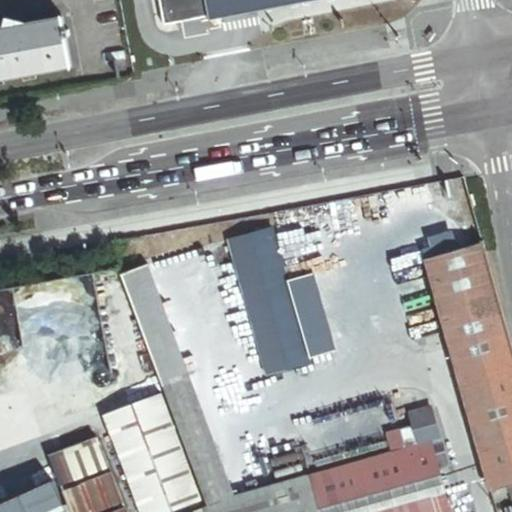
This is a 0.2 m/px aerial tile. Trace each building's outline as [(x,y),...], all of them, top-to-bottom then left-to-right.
[(158,0),(163,26),(209,17),(205,0),(158,0)] [(205,0),(209,17),(209,21),(322,0),(205,0)] [(66,38),(65,31),(63,18),(22,26),(22,24),(9,21),(6,29),(0,30),(0,80),(72,67),(66,38)] [(344,208),(278,221),(285,256),(351,244),(344,208)] [(274,227),(230,239),(269,376),(313,364),(274,227)] [(511,484),(511,344),(483,243),(426,260),(492,491),(504,487),(511,484)] [(145,258),(118,269),(161,383),(188,373),(145,258)] [(188,373),(161,383),(167,398),(166,398),(208,507),(235,497),(188,373)] [(105,414),(142,511),(168,511),(202,499),(161,393),(105,414)] [(411,415),(414,428),(419,446),(432,443),(441,440),(432,409),(411,415)] [(419,446),(414,428),(400,432),(405,450),(419,446)] [(98,438),(49,457),(61,486),(109,468),(98,438)] [(432,443),(439,467),(448,465),(441,440),(432,443)] [(405,450),(309,478),(318,511),(451,511),(439,467),(432,443),(419,446),(405,450)] [(67,511),(101,511),(124,504),(112,473),(66,490),(73,508),(67,510),(67,511)] [(208,507),(204,508),(205,511),(318,511),(309,478),(235,497),(208,507)] [(56,485),(0,507),(0,511),(67,511),(67,510),(56,485)] [(508,499),(504,487),(492,491),(495,502),(508,499)]
